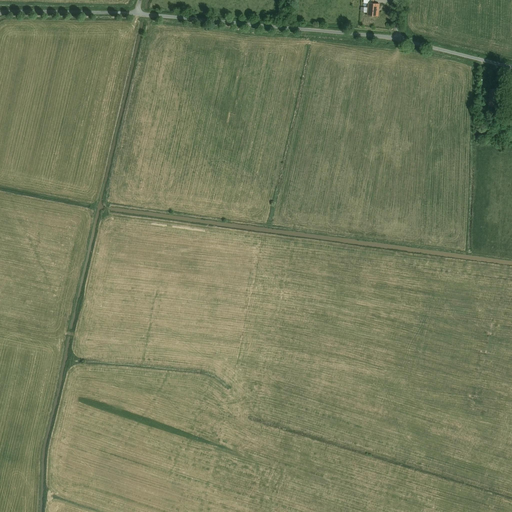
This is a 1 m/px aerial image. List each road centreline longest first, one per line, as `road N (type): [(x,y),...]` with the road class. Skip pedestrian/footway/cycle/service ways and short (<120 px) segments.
road 1 (unclassified): [(511,68),(394,38),(137,13)]
road 2 (unclassified): [(0,10),(137,13)]
